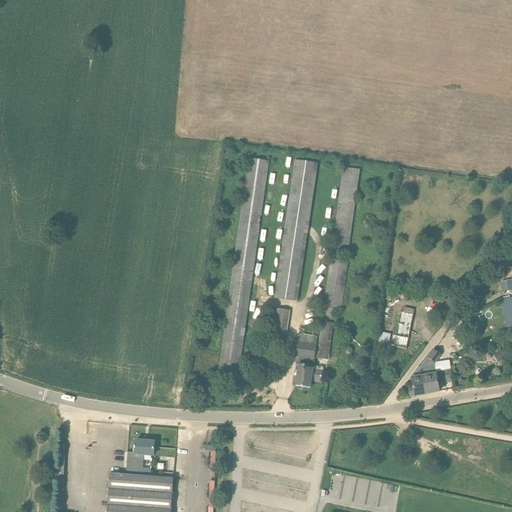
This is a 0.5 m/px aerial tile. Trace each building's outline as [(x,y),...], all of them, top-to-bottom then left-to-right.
[(293,157),(277,297),(300,300),(317,159),(293,157)] [(217,382),(237,385),(269,162),(248,159),(219,365),(218,373),(217,382)] [(341,189),(357,192),(360,171),(344,169),(341,189)] [(355,204),(339,202),(334,241),(350,244),(355,204)] [(333,310),(341,311),(348,261),(330,258),(322,316),(331,317),(332,312),(333,312),(333,310)] [(503,292),(511,290),(511,280),(501,282),(503,292)] [(511,296),(503,298),(507,324),(511,323),(511,296)] [(269,334),(286,337),(290,311),(272,309),(269,334)] [(397,348),(406,350),(413,315),(400,312),(396,332),(400,332),(397,348)] [(316,359),(328,361),(333,324),(321,322),(316,359)] [(321,382),(323,368),(313,366),(314,360),(317,337),(297,334),(296,342),(292,341),(292,342),(291,342),(289,357),(296,358),(295,370),(298,370),(296,386),(310,388),(311,381),(321,382)] [(439,392),(436,374),(435,363),(440,356),(433,351),(420,367),(424,394),(439,392)] [(410,397),(424,394),(420,367),(412,378),(414,387),(409,388),(410,397)] [(127,453),(126,475),(150,477),(151,469),(143,469),(144,457),(153,457),(154,443),(135,441),(135,453),(127,453)] [(110,474),(107,511),(170,511),(173,478),(150,477),(126,475),(110,474)]
